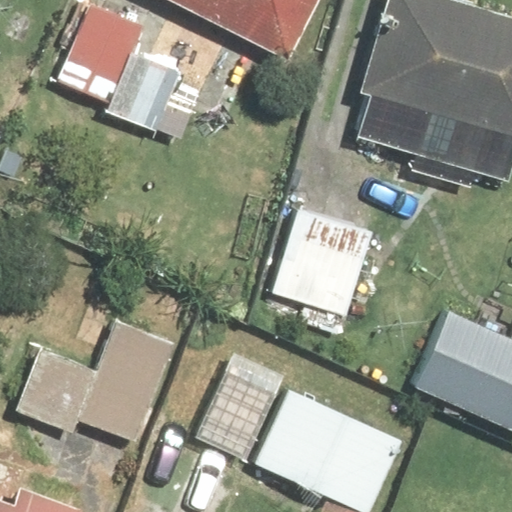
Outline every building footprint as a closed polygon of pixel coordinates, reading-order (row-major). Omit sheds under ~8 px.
[(150,0),(273,62),(304,0),(150,0)] [(511,25),(423,0),(368,0),(341,95),(511,145),(511,25)] [(82,2),(38,86),(143,142),(175,81),(120,51),(132,28),(82,2)] [(334,339),(363,227),(284,207),(256,318),(334,339)] [(511,346),(440,315),(406,391),(511,437),(511,346)] [(125,445),(164,342),(103,319),(86,365),(29,344),(2,417),(64,440),(70,424),(125,445)] [(234,466),(275,381),(227,358),(187,443),(234,466)] [(309,511),(360,511),(394,442),(280,387),(242,466),(315,501),(309,511)] [(0,511),(57,511),(3,491),(0,498),(0,511)]
